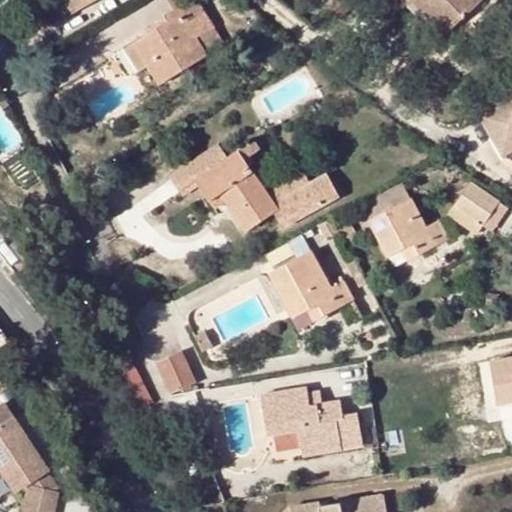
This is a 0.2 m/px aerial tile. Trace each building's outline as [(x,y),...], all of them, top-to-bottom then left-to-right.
[(64,0),(72,13),(82,8),(78,0),(64,0)] [(192,64),(223,44),(214,29),(211,25),(196,0),(193,0),(178,10),(157,22),(161,28),(155,31),(146,37),(160,59),(149,65),(160,83),(173,75),(192,64)] [(479,2),(477,0),(406,0),(409,3),(411,0),(426,0),(452,28),(479,2)] [(452,28),(426,0),(418,0),(448,31),(452,28)] [(152,26),(155,31),(161,28),(157,22),(152,26)] [(220,26),(214,29),(223,44),(235,38),(226,23),(220,26)] [(135,43),(149,65),(160,59),(146,37),(135,43)] [(511,96),(482,114),(506,154),(511,150),(511,96)] [(303,216),(341,194),(339,192),(338,191),(334,183),(329,174),(311,183),(287,196),(282,186),(278,187),(270,193),(270,192),(266,187),(253,168),(251,166),(246,159),(251,154),(261,148),(255,140),(242,149),(234,155),(230,157),(220,144),(190,164),(179,171),(171,177),(183,194),(200,183),(218,208),(223,205),(227,202),(233,210),(246,230),(275,210),(284,226),(303,216)] [(256,162),(251,154),(246,159),(251,166),(256,162)] [(290,182),(282,186),(287,196),(311,183),(306,173),(290,182)] [(472,183),(457,205),(484,224),(499,202),(472,183)] [(366,205),(372,219),(395,208),(388,194),(366,205)] [(377,228),(391,255),(414,243),(420,255),(450,239),(440,221),(428,226),(413,199),(395,208),(372,219),(377,228)] [(223,205),(218,208),(223,217),(233,210),(227,202),(223,205)] [(10,221),(0,208),(0,227),(1,228),(10,221)] [(336,223),(339,229),(362,216),(359,210),(347,217),(336,223)] [(377,228),(372,219),(368,222),(372,231),(377,228)] [(19,233),(10,221),(1,228),(11,238),(19,233)] [(0,247),(11,238),(1,228),(0,228),(0,247)] [(11,238),(22,250),(29,244),(19,233),(11,238)] [(304,233),(268,253),(274,265),(297,253),(299,257),(312,250),(312,249),(310,245),(304,233)] [(11,238),(0,247),(0,252),(7,261),(22,250),(11,238)] [(397,268),(420,255),(414,243),(391,255),(397,268)] [(22,250),(31,260),(37,255),(29,244),(22,250)] [(22,250),(7,261),(15,272),(31,260),(22,250)] [(271,272),(295,317),(305,311),(317,304),(323,316),(354,299),(343,279),(338,282),(337,283),(331,286),(323,270),(312,250),(299,257),(279,268),(271,272)] [(305,311),(295,317),(300,328),(323,316),(317,304),(305,311)] [(199,337),(206,351),(215,346),(208,332),(199,337)] [(167,357),(160,360),(164,371),(173,392),(182,388),(198,381),(183,349),(167,357)] [(492,361),(500,402),(511,399),(511,357),(506,358),(492,361)] [(263,395),(270,434),(300,429),(303,445),(340,439),(341,447),(364,444),(359,413),(343,415),(341,400),(323,403),(322,391),(309,393),(308,387),(283,391),(263,395)] [(1,405),(0,405),(0,426),(11,419),(1,405)] [(46,469),(11,419),(0,426),(0,463),(7,459),(13,467),(4,473),(14,490),(25,483),(29,486),(23,511),(51,511),(56,494),(54,493),(56,487),(44,470),(46,469)] [(460,441),(464,461),(479,458),(476,438),(493,435),(491,423),(466,428),(467,440),(460,441)] [(213,428),(210,429),(198,433),(205,452),(220,446),(213,428)] [(340,439),(303,445),(304,454),(341,447),(340,439)] [(305,511),(304,504),(289,507),(284,511),(384,511),(382,495),(330,504),(324,511),(305,511)]
